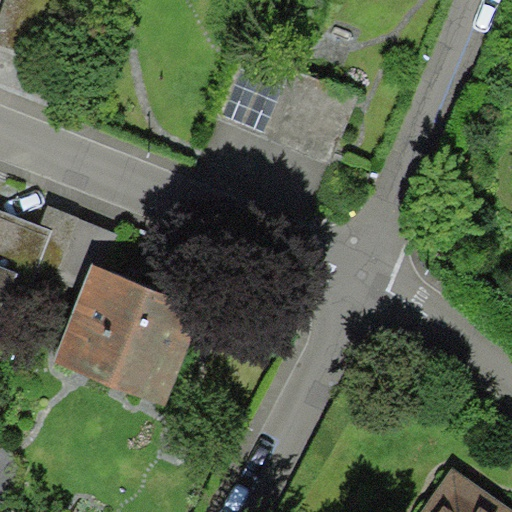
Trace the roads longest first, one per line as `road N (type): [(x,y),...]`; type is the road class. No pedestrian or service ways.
road 1 (residential): [(0,133),(361,275)]
road 2 (residential): [(479,0),(361,275)]
road 3 (residential): [(361,275),(238,511)]
road 4 (residential): [(361,275),(511,379)]
